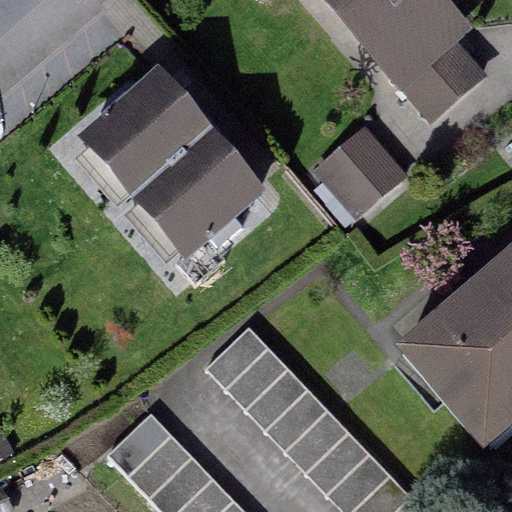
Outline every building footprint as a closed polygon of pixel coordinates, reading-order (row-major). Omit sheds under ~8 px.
[(321,0),(396,86),(443,45),(454,36),(422,0),(321,0)] [(476,83),(443,45),(396,86),(429,124),(476,83)] [(83,149),(138,212),(209,148),(184,120),(155,87),(131,107),(122,96),(98,117),(107,128),(83,149)] [(354,222),(399,183),(361,138),(315,177),(354,222)] [(223,165),(209,148),(138,212),(181,262),(206,241),(215,252),(239,232),(229,221),(253,200),(223,165)] [(474,306),(470,301),(401,360),(481,452),(511,425),(511,265),(487,287),(491,291),(483,298),(474,306)] [(415,511),(246,335),(203,376),(332,511),(415,511)] [(104,462),(151,511),(234,511),(148,421),(104,462)]
